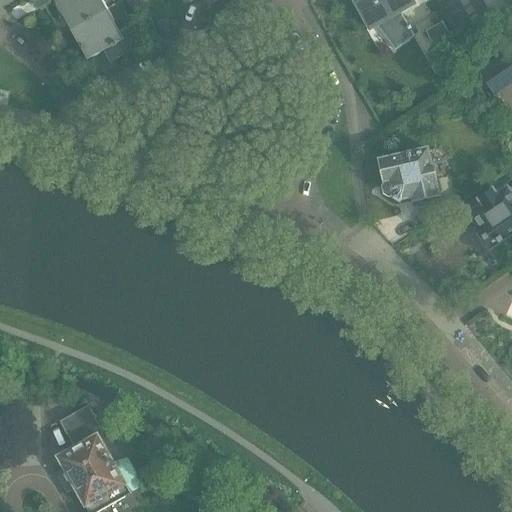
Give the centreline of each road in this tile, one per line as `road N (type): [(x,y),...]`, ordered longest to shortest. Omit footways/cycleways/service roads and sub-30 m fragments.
road 1 (residential): [(277,217),(353,267),(433,338),(511,431)]
road 2 (residential): [(277,217),(327,114),(322,75),(279,0)]
road 3 (residential): [(66,146),(277,217)]
road 4 (residential): [(80,105),(272,0)]
